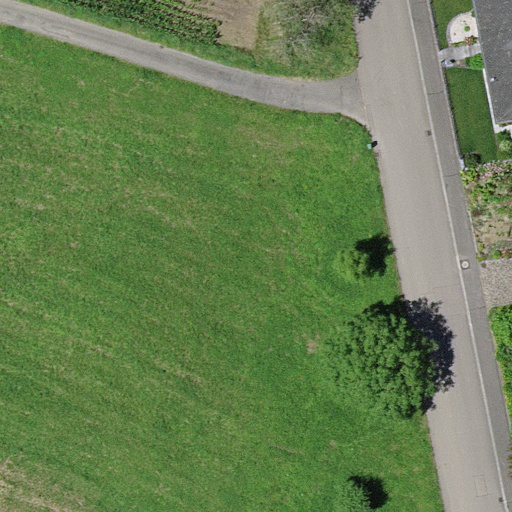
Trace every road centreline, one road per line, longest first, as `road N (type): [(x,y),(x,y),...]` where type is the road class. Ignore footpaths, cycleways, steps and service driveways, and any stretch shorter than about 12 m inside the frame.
road 1 (residential): [(376,0),(479,511)]
road 2 (track): [(0,11),(179,63),(396,110)]
